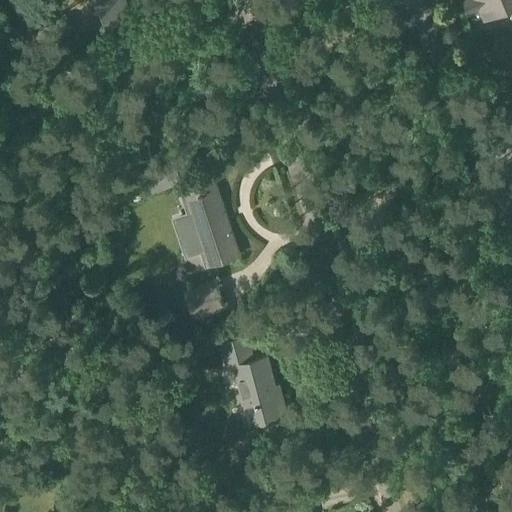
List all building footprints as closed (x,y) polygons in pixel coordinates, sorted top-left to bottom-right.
[(125,0),(94,0),(106,25),(132,13),(125,0)] [(511,0),(465,0),(461,2),(467,17),(481,11),(484,20),(511,8),(511,0)] [(42,31),(23,42),(30,54),(49,44),(42,31)] [(348,127),(353,139),(363,135),(359,123),(348,127)] [(191,215),(173,221),(186,257),(203,251),(208,264),(239,254),(211,172),(180,182),(191,215)] [(185,293),(193,320),(223,310),(214,284),(185,293)] [(247,335),(221,342),(228,366),(235,363),(243,391),(240,392),(248,423),(287,413),(282,394),(278,395),(267,354),(253,358),(247,335)] [(269,506),(270,511),(311,511),(308,497),(269,506)]
